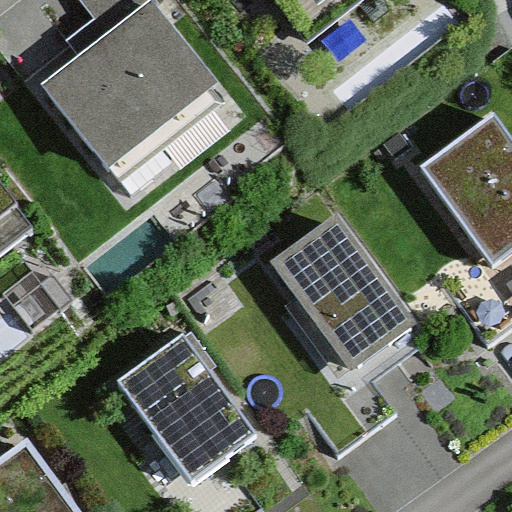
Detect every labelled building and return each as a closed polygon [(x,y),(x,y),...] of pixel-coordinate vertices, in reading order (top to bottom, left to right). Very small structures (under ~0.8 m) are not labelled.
[(103,44),(36,94),(100,178),(208,96),(135,0),(70,0),(70,1),(103,44)] [(274,0),(307,41),(358,0),(274,0)] [(511,171),(484,132),(414,181),(477,271),(445,294),(490,358),(511,342),(511,171)] [(336,225),(270,273),(295,306),(285,313),(338,386),(346,380),(350,385),(417,336),(336,225)] [(176,350),(107,394),(183,511),(234,511),(247,504),(224,469),(245,456),(176,350)] [(338,450),(366,436),(349,402),(321,416),(338,450)] [(60,511),(18,452),(0,465),(0,511),(60,511)]
